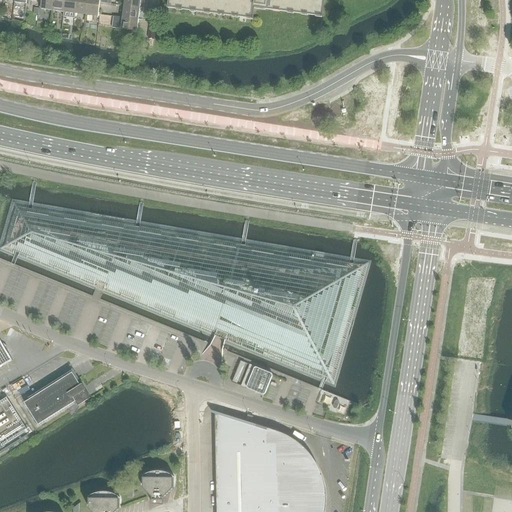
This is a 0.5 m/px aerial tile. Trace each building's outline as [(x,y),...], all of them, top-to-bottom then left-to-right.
[(41,0),(41,9),(52,10),(53,0),(41,0)] [(53,0),(52,10),(64,12),(65,0),(53,0)] [(65,0),(64,12),(75,13),(76,0),(65,0)] [(76,0),(75,13),(86,15),(88,0),(76,0)] [(88,0),(86,15),(98,16),(100,0),(88,0)] [(168,0),(167,8),(168,8),(252,19),(252,20),(252,19),(254,8),(260,9),(263,9),(310,15),(321,16),(321,17),(322,17),(323,0),(168,0)] [(140,8),(124,6),(123,17),(138,19),(140,8)] [(138,19),(123,17),(121,29),(137,31),(138,19)] [(0,251),(14,257),(17,259),(95,290),(102,293),(214,339),(215,337),(225,341),(224,343),(321,382),(324,384),(335,388),(352,329),(371,261),(354,258),(352,258),(350,257),(245,239),(244,239),(242,239),(140,221),(137,221),(33,203),(29,202),(12,199),(0,240),(0,251)] [(0,367),(12,360),(5,348),(6,346),(3,343),(3,344),(0,339),(0,367)] [(272,376),(272,375),(272,374),(271,373),(256,367),(255,367),(255,368),(254,368),(254,369),(247,386),(246,387),(247,388),(248,389),(256,392),(262,395),(263,395),(264,394),(265,394),(272,376)] [(89,399),(72,373),(24,403),(38,425),(75,402),(78,406),(89,399)] [(7,397),(0,401),(0,435),(12,428),(16,435),(27,429),(7,397)] [(286,436),(277,432),(277,431),(213,411),(213,413),(217,415),(218,511),(323,511),(324,511),(325,502),(325,494),(324,485),(321,476),(318,468),(314,461),(310,456),(303,448),(295,441),(286,436)] [(143,488),(152,497),(152,504),(164,504),(164,497),(173,488),(173,477),(174,477),(172,475),(171,474),(169,473),(166,472),(165,472),(163,472),(161,471),(159,471),(157,471),(154,471),(153,472),(150,472),(148,473),(146,474),(144,475),(142,476),(143,477),(143,476),(143,488)] [(92,511),(115,511),(119,509),(119,497),(120,498),(120,497),(118,496),(116,495),(115,494),(112,493),(111,493),(109,492),(106,492),(105,492),(103,492),(100,492),(98,493),(96,493),(94,494),(92,495),(90,496),(89,497),(88,497),(89,497),(89,509),(92,511)]
